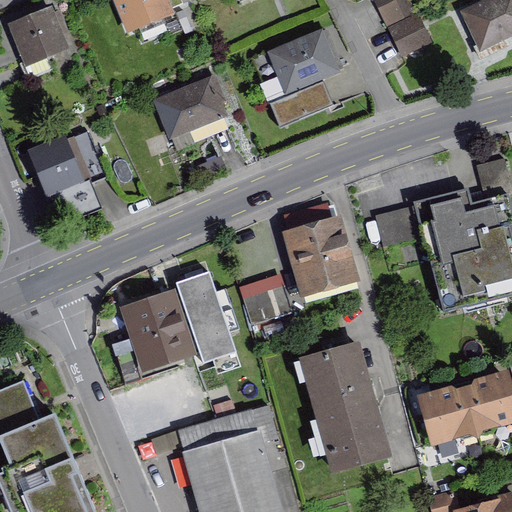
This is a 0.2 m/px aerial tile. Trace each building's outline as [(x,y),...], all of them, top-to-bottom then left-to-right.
[(167,0),(110,0),(127,39),(175,19),(167,0)] [(407,0),(376,0),(373,2),(387,31),(416,16),(407,0)] [(511,38),(511,0),(486,0),(461,12),(481,53),(511,38)] [(55,10),(10,27),(27,72),(72,54),(55,10)] [(327,32),(273,54),(290,96),(269,104),(280,129),(333,106),(322,76),(334,71),(329,56),(335,53),(327,32)] [(215,79),(158,102),(171,135),(175,134),(181,147),(227,129),(216,101),(223,99),(215,79)] [(88,132),(34,153),(42,174),(37,176),(44,193),(57,189),(64,208),(82,216),(100,209),(89,183),(106,176),(88,132)] [(470,198),(372,222),(380,253),(421,243),(440,319),(511,301),(511,229),(506,205),(474,213),(470,198)] [(344,221),(286,237),(304,301),(362,285),(344,221)] [(209,272),(176,284),(203,364),(236,353),(209,272)] [(284,274),(242,284),(252,325),(294,314),(284,274)] [(167,297),(131,309),(140,336),(134,339),(143,366),(185,352),(167,297)] [(362,347),(302,364),(334,479),(395,462),(362,347)] [(511,385),(510,377),(465,389),(479,437),(511,428),(511,385)] [(0,391),(0,437),(39,421),(22,382),(0,391)] [(465,389),(421,401),(434,449),(479,437),(465,389)] [(39,421),(0,437),(0,440),(10,466),(2,469),(20,511),(28,511),(30,511),(29,511),(94,511),(54,415),(39,421)] [(283,511),(261,433),(185,455),(201,511),(283,511)] [(511,511),(511,500),(473,511),(511,511)]
